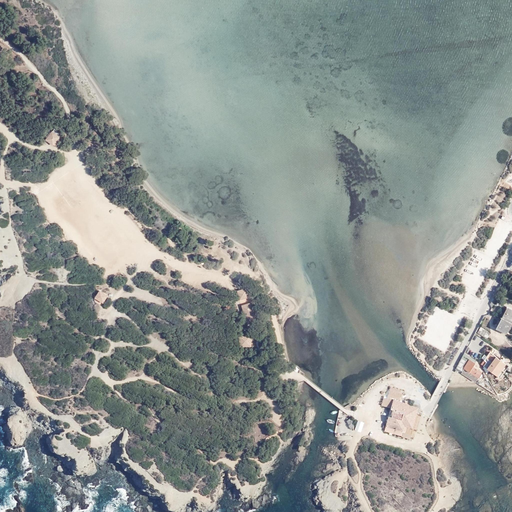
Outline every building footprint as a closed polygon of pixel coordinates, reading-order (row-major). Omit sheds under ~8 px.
[(58,139),(51,133),(50,132),(46,137),(47,138),(55,144),(55,145),(59,140),(58,139)] [(248,297),(247,294),(245,294),(243,289),(236,291),(239,300),(248,297)] [(99,290),(96,296),(102,299),(101,301),(103,302),(107,295),(99,290)] [(256,321),(250,303),(241,306),(246,323),(256,321)] [(502,318),(511,322),(511,320),(511,309),(508,308),(502,318)] [(508,328),(511,322),(502,318),(497,328),(504,332),(506,327),(508,328)] [(490,332),(481,328),(478,333),(487,338),(490,332)] [(249,346),(249,335),(238,336),(239,346),(249,346)] [(484,359),(486,361),(492,353),(490,351),(484,359)] [(464,353),(456,367),(461,371),(469,359),(475,363),(473,361),(464,353)] [(482,374),(483,372),(476,361),(464,353),(473,361),(475,363),(481,373),(482,374)] [(492,353),(486,361),(483,365),(496,375),(505,363),(503,361),(505,359),(503,357),(502,358),(495,353),(494,354),(492,353)] [(461,371),(462,371),(469,376),(471,373),(478,378),(481,373),(473,366),(475,363),(469,359),(461,371)] [(473,366),(481,373),(475,363),(473,366)] [(505,363),(496,375),(499,377),(508,365),(505,363)] [(462,371),(461,373),(475,382),(478,378),(471,373),(469,376),(462,371)] [(420,407),(412,405),(406,403),(393,399),(386,424),(385,425),(399,429),(399,430),(403,431),(405,426),(407,426),(412,428),(416,413),(418,413),(420,407)]
